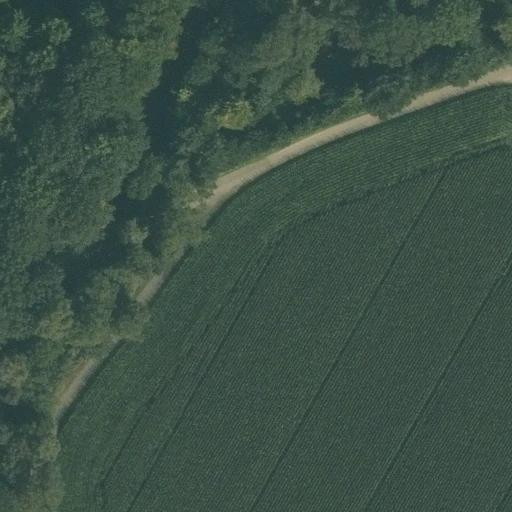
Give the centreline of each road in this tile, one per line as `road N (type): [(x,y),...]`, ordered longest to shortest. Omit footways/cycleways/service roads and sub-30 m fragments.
road 1 (unclassified): [(511,69),(81,241),(0,321)]
road 2 (track): [(34,511),(36,456),(68,393),(234,180)]
road 3 (track): [(81,241),(98,194),(214,0)]
road 4 (track): [(163,95),(267,114),(315,85)]
